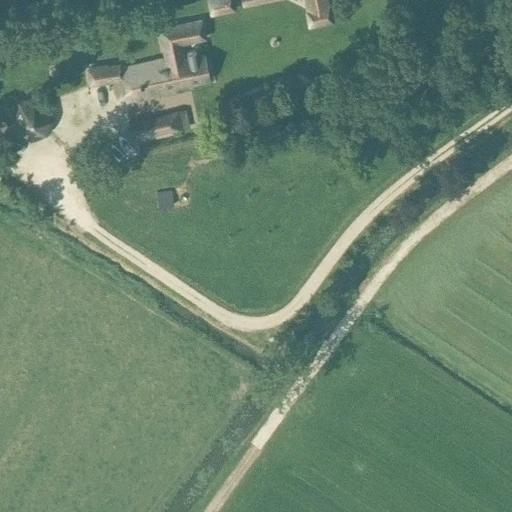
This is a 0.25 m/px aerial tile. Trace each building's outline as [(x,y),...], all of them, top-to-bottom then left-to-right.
[(206,0),(210,16),(236,12),(233,0),(206,0)] [(241,0),(243,8),(280,0),(241,0)] [(335,23),(329,0),(302,0),(308,29),(335,23)] [(125,100),(126,103),(132,102),(189,90),(189,87),(210,82),(205,53),(196,55),(195,51),(186,52),(187,57),(185,57),(183,46),(206,40),(203,20),(157,29),(163,59),(123,68),(122,62),(85,68),(89,87),(112,84),(115,102),(125,100)] [(16,134),(32,141),(47,137),(54,120),(48,102),(36,95),(17,101),(8,119),(16,134)] [(184,108),(128,122),(133,139),(188,125),(184,108)] [(0,135),(4,138),(11,127),(0,119),(0,135)] [(171,192),(156,193),(158,207),(173,206),(171,192)]
